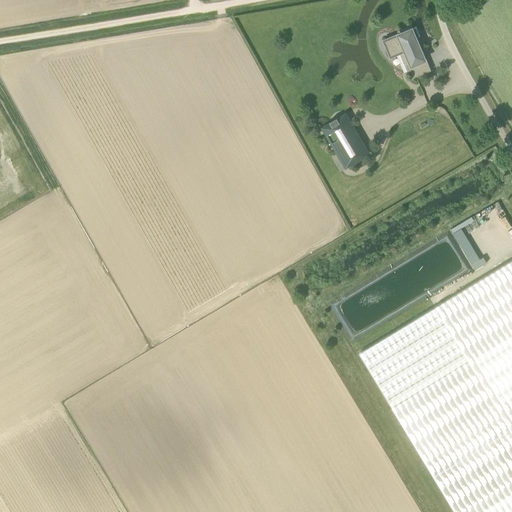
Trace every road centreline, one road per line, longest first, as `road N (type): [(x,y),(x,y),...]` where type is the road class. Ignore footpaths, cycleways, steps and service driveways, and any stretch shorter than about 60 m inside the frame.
road 1 (track): [(0,45),(266,0)]
road 2 (unclassified): [(511,146),(451,44),(435,0)]
